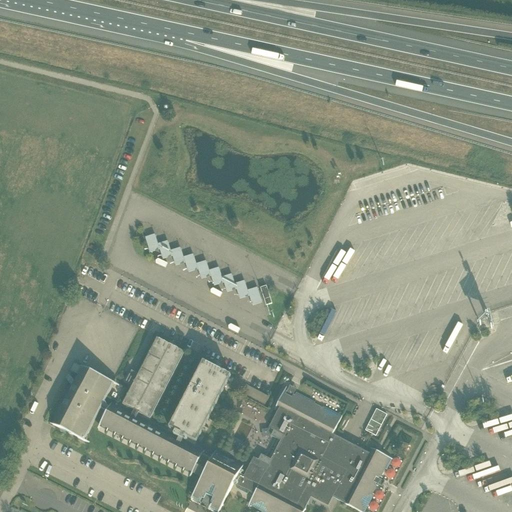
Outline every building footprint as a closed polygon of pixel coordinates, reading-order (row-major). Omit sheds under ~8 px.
[(158,237),(148,240),(153,255),(162,252),(165,263),(175,260),(177,267),(188,264),(191,275),(201,272),(204,281),(214,278),(217,288),(227,285),(230,294),(240,291),(242,301),(252,298),(255,308),(265,305),(260,289),(251,292),(248,283),(238,285),(235,276),(225,279),(222,270),(213,272),(211,263),(200,266),(197,256),(187,259),(184,249),(173,252),(171,243),(161,246),(158,237)] [(262,287),(267,304),(273,302),(267,285),(262,287)] [(138,374),(131,371),(126,381),(129,383),(129,382),(133,384),(122,405),(150,419),(184,352),(157,338),(138,374)] [(204,363),(178,413),(170,429),(197,443),(232,377),(204,363)] [(52,424),(84,440),(114,384),(82,367),(52,424)] [(268,397),(246,385),(241,394),(264,405),(268,397)] [(286,391),(285,391),(286,389),(285,389),(274,410),(277,412),(268,428),(278,433),(263,463),(253,457),(244,476),(239,474),(244,463),(216,449),(210,461),(201,456),(204,450),(112,402),(100,425),(192,473),(197,464),(206,468),(193,494),(202,499),(202,498),(203,499),(201,504),(208,507),(211,503),(212,504),(220,509),(233,484),(238,487),(237,489),(247,495),(249,492),(253,495),(249,503),(266,511),(303,511),(308,502),(327,511),(331,511),(337,500),(359,511),(362,511),(377,485),(375,485),(376,483),(380,486),(383,481),(378,478),(379,477),(380,478),(390,458),(369,447),(367,452),(348,443),(346,448),(338,444),(340,441),(332,437),(341,418),(295,394),(294,395),(293,395),(295,391),(289,387),(286,391)] [(365,430),(376,436),(388,414),(377,408),(365,430)]
